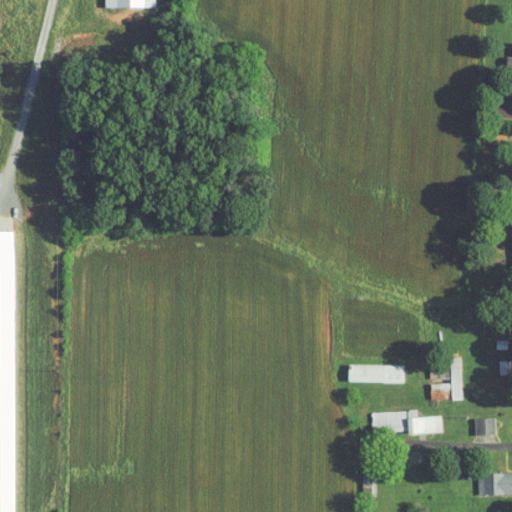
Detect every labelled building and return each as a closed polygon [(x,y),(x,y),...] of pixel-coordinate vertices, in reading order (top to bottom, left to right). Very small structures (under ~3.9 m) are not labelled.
[(495,72),(511,73),(511,36),(503,36),(502,52),(496,51),(495,72)] [(503,253),(511,254),(511,240),(506,239),(503,253)] [(337,375),(392,377),(393,360),(337,359),(337,375)] [(440,393),(450,393),(449,359),(439,359),(440,393)] [(438,377),(419,378),(419,393),(439,392),(438,377)] [(406,411),(405,403),(359,406),(361,427),(430,423),(429,409),(406,411)] [(464,429),(484,429),(483,412),(463,413),(464,429)] [(467,489),(507,488),(506,467),(466,468),(467,489)]
